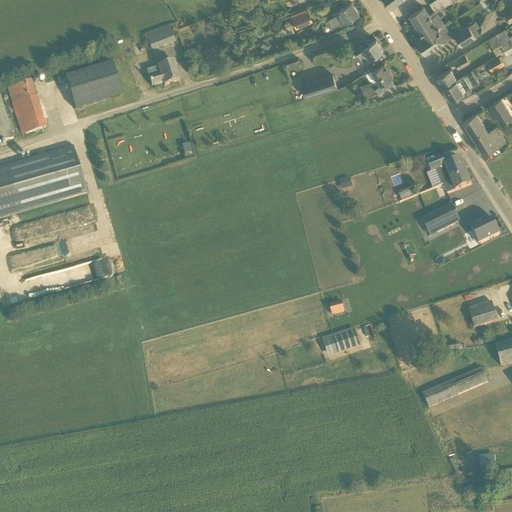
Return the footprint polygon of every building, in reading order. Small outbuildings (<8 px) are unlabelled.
[(402,0),(384,0),(390,9),(402,0)] [(352,2),(332,15),(339,27),(359,14),(352,2)] [(429,2),(425,5),(429,13),(434,10),(429,2)] [(409,15),(423,37),(437,29),(443,26),(444,25),(437,14),(431,18),(424,7),(409,15)] [(308,14),(294,19),(297,27),(311,22),(308,14)] [(454,35),(462,46),(479,35),(476,29),(479,27),(475,22),(454,35)] [(417,41),(425,54),(451,37),(444,25),(443,26),(437,29),(423,37),(424,38),(418,42),(417,41)] [(151,51),(166,46),(175,42),(169,26),(145,36),(151,51)] [(511,36),(509,38),(504,30),(487,41),(497,56),(504,51),(506,55),(511,51),(511,36)] [(368,41),(359,47),(354,50),(353,49),(347,52),(357,67),(363,63),(383,51),(376,40),(369,44),(368,41)] [(449,63),(453,68),(456,67),(458,69),(469,63),(465,55),(458,59),(457,58),(449,63)] [(488,64),(492,71),(504,64),(500,57),(488,64)] [(287,63),(289,69),(300,66),(298,60),(287,63)] [(174,63),(147,71),(152,87),(164,83),(164,86),(180,81),(174,63)] [(123,96),(113,64),(65,78),(75,111),(123,96)] [(379,92),(382,90),(390,85),(388,80),(393,77),(385,64),(373,71),(379,81),(374,84),(372,81),(361,85),(365,96),(378,92),(379,92)] [(460,73),(455,76),(451,68),(437,76),(443,87),(462,75),(460,73)] [(307,83),(311,95),(337,87),(333,75),(307,83)] [(465,92),(460,84),(459,83),(464,79),(462,75),(443,87),(450,98),(453,99),(465,92)] [(43,130),(40,120),(33,98),(36,97),(31,81),(8,88),(23,136),(43,130)] [(0,143),(14,139),(11,130),(0,98),(0,143)] [(501,98),(490,105),(502,124),(511,117),(511,115),(501,99),(501,98)] [(488,131),(482,121),(477,113),(463,121),(484,155),(498,147),(506,142),(496,126),(488,131)] [(73,148),(0,169),(0,219),(87,194),(73,148)] [(456,174),(465,170),(461,160),(446,166),(443,159),(428,165),(431,173),(428,174),(434,189),(436,188),(436,189),(444,186),(444,185),(458,180),(456,174)] [(471,186),(465,170),(456,174),(458,180),(444,185),(444,186),(448,195),(456,192),(471,186)] [(342,189),(352,187),(349,178),(339,181),(342,189)] [(408,190),(398,193),(401,201),(411,198),(408,190)] [(461,222),(453,207),(453,206),(444,210),(433,215),(429,217),(437,233),(451,227),(461,222)] [(472,220),(468,222),(468,223),(479,246),(500,235),(493,220),(486,223),(482,215),(472,220)] [(494,268),(481,272),(485,284),(511,276),(510,274),(508,274),(506,269),(511,267),(511,252),(491,259),(494,268)] [(332,317),(345,313),(342,302),(329,305),(332,317)] [(468,310),(474,329),(498,322),(492,303),(468,310)] [(328,358),(360,347),(355,331),(323,342),(328,358)] [(511,341),(496,345),(501,366),(511,363),(511,341)] [(483,369),(424,394),(429,407),(489,382),(483,369)]
